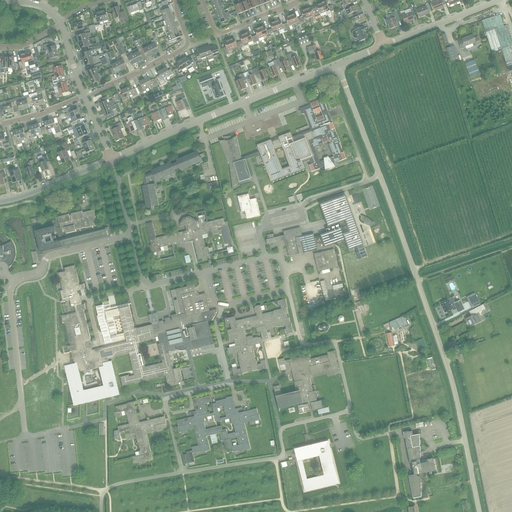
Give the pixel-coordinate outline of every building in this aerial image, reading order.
[(139,11),(143,10),(140,2),(135,4),(134,0),(125,4),(127,8),(128,7),(130,13),(139,10),(139,11)] [(238,14),(244,12),(240,3),(239,0),(238,0),(237,0),(238,4),(235,5),(238,14)] [(240,3),(244,12),(249,10),(245,1),(245,0),(242,0),(243,2),(240,3)] [(249,10),(254,8),(250,0),(247,0),(245,1),(249,10)] [(341,5),(343,10),(349,7),(348,5),(353,2),(352,0),(344,0),(342,1),(343,4),(341,5)] [(446,4),(444,0),(437,0),(437,1),(431,3),(434,11),(440,8),(441,9),(444,7),(443,5),(446,4)] [(326,1),(321,3),(326,15),(331,13),(330,12),(333,11),(331,5),(328,6),(326,1)] [(314,7),(315,11),(318,18),(326,15),(321,3),(316,5),(316,6),(314,7)] [(416,10),(419,17),(429,13),(428,10),(430,9),(428,3),(425,4),(426,6),(416,10)] [(214,8),(216,13),(224,10),(222,5),(214,8)] [(354,5),(349,7),(343,10),(345,9),(347,13),(343,15),(345,19),(353,16),(351,13),(357,11),(354,5)] [(122,23),(127,21),(124,12),(121,13),(118,6),(111,9),(115,18),(119,16),(122,23)] [(162,13),(163,16),(171,13),(169,8),(165,10),(164,7),(163,7),(159,9),(157,9),(159,14),(162,13)] [(318,18),(315,11),(314,7),(311,8),(310,7),(305,9),(309,18),(312,17),(313,20),(315,19),(318,18)] [(302,16),(300,17),(302,23),(305,22),(304,20),(309,18),(305,9),(300,11),(302,16)] [(401,16),(404,23),(414,20),(413,16),(415,15),(413,9),(410,10),(404,12),(405,14),(401,16)] [(106,10),(100,11),(103,21),(108,20),(108,22),(112,21),(110,14),(107,15),(106,10)] [(216,13),(218,18),(226,15),(228,14),(228,12),(225,13),(224,10),(216,13)] [(100,22),(103,21),(100,11),(94,13),(96,18),(93,19),(95,26),(100,25),(100,22)] [(386,24),(388,29),(394,27),(398,26),(396,22),(399,20),(395,12),(393,13),(393,14),(391,15),(392,18),(387,20),(386,19),(384,20),(386,25),(386,24)] [(297,25),(302,23),(300,17),(297,18),(295,13),(290,15),(294,24),(297,23),(297,25)] [(226,15),(218,18),(220,23),(228,20),(227,18),(229,17),(228,14),(226,15)] [(287,22),(285,23),(287,31),(290,29),(289,26),(294,24),(290,15),(285,17),(287,22)] [(500,15),(482,21),(492,52),(501,49),(507,66),(511,64),(511,40),(507,25),(504,26),(500,15)] [(165,20),(163,21),(165,26),(174,22),(173,17),(165,20)] [(280,19),(275,21),(278,30),(283,28),(285,32),(287,31),(285,23),(282,24),(280,19)] [(272,28),(269,30),(272,35),(274,34),(274,32),(278,30),(275,21),(270,23),(272,28)] [(75,31),(84,28),(82,22),(74,24),(75,31)] [(165,26),(163,26),(165,31),(168,30),(176,27),(174,22),(165,26)] [(267,37),(272,35),(269,30),(267,31),(264,25),(259,27),(263,36),(266,35),(267,37)] [(355,30),(354,30),(353,31),(352,32),(352,33),(352,34),(352,35),(352,36),(353,36),(353,37),(354,38),(355,38),(356,38),(357,38),(358,38),(359,41),(366,39),(363,31),(365,31),(363,26),(362,27),(361,27),(354,29),(355,30)] [(167,36),(170,35),(178,32),(176,27),(168,30),(165,31),(167,36)] [(256,35),(254,36),(256,41),(259,40),(258,38),(263,36),(259,27),(254,29),(256,35)] [(253,43),(256,41),(254,36),(251,37),(249,31),(244,33),(248,43),(252,41),(253,43)] [(180,37),(178,32),(170,35),(167,36),(169,40),(169,41),(170,43),(176,41),(175,38),(180,37)] [(78,42),(87,40),(85,33),(77,36),(78,42)] [(241,41),(238,42),(241,48),(244,46),(243,45),(248,43),(244,33),(239,35),(241,41)] [(444,48),(449,46),(447,41),(445,33),(440,35),(442,43),(444,48)] [(477,45),(481,44),(478,37),(475,38),(474,38),(472,34),(462,39),(462,40),(458,42),(461,49),(466,47),(466,49),(473,46),(472,43),(475,42),(477,45)] [(299,45),(309,41),(307,35),(297,39),(299,45)] [(238,49),(241,48),(238,42),(236,43),(234,37),(229,39),(232,49),(237,47),(238,49)] [(227,51),(232,49),(229,39),(223,42),(226,47),(223,48),(226,55),(229,54),(227,51)] [(89,46),(87,40),(78,42),(80,48),(89,46)] [(153,44),(149,46),(153,54),(159,51),(153,40),(151,41),(153,44)] [(50,43),(43,45),(45,50),(44,50),(45,54),(48,53),(57,51),(56,45),(51,46),(50,43)] [(210,48),(209,45),(203,47),(206,57),(208,61),(213,59),(212,56),(216,55),(220,54),(217,45),(210,48)] [(317,60),(323,58),(320,50),(317,51),(315,45),(307,48),(309,54),(314,52),(317,60)] [(147,57),(153,54),(149,46),(143,49),(147,57)] [(447,60),(458,57),(454,46),(444,49),(447,60)] [(83,59),(92,57),(91,54),(95,53),(94,51),(95,50),(94,47),(88,48),(89,51),(82,53),(83,59)] [(201,59),(206,57),(203,47),(197,49),(198,52),(195,53),(198,63),(202,62),(201,59)] [(137,48),(132,51),(137,62),(143,59),(139,51),(137,48)] [(57,51),(48,53),(49,59),(47,59),(48,62),(54,61),(54,58),(59,56),(57,51)] [(132,51),(126,54),(131,65),(137,62),(132,51)] [(31,52),(26,53),(28,62),(29,66),(38,63),(36,57),(33,58),(31,52)] [(25,63),(28,62),(26,53),(20,55),(21,61),(18,62),(20,68),(25,67),(25,65),(25,63)] [(289,54),(286,55),(289,62),(292,61),(295,67),(301,65),(297,55),(291,58),(289,54)] [(186,55),(181,58),(186,67),(188,70),(193,67),(192,66),(195,64),(190,56),(187,58),(186,55)] [(10,57),(8,57),(8,68),(8,71),(12,71),(12,70),(17,70),(17,63),(14,63),(14,56),(10,56),(10,57)] [(92,57),(83,59),(85,66),(94,63),(93,63),(96,62),(95,56),(92,57)] [(120,61),(117,62),(121,70),(127,67),(122,58),(121,56),(118,57),(120,61)] [(181,70),(186,67),(181,58),(176,62),(177,64),(174,66),(179,74),(182,72),(181,70)] [(278,58),(276,60),(278,66),(281,65),(284,72),(290,69),(286,60),(280,62),(278,58)] [(275,67),(278,66),(276,60),(273,61),(268,64),(269,67),(268,67),(272,77),(278,74),(275,67)] [(474,60),(465,64),(470,78),(479,74),(474,60)] [(115,73),(121,70),(117,62),(111,65),(115,73)] [(53,70),(54,73),(63,70),(62,65),(55,67),(54,64),(48,66),(50,71),(53,70)] [(260,66),(254,69),(257,75),(259,74),(262,81),(268,78),(264,69),(262,70),(260,66)] [(166,67),(162,70),(166,77),(167,80),(169,79),(169,78),(174,75),(171,69),(168,70),(166,67)] [(89,77),(97,74),(95,68),(87,71),(89,77)] [(249,75),(245,77),(246,80),(248,79),(251,86),(257,83),(254,76),(257,75),(254,69),(248,71),(249,75)] [(51,77),(53,82),(59,80),(58,77),(64,76),(63,70),(54,73),(55,76),(51,77)] [(163,78),(166,77),(162,70),(157,73),(159,76),(156,77),(159,83),(160,85),(165,82),(163,78)] [(236,81),(240,90),(246,88),(243,81),(246,80),(243,73),(237,76),(239,80),(236,81)] [(100,80),(97,74),(89,77),(92,83),(100,80)] [(212,76),(199,81),(202,88),(208,86),(209,88),(212,87),(214,94),(213,94),(215,99),(224,95),(219,83),(215,85),(212,76)] [(149,77),(144,79),(148,87),(150,85),(151,87),(156,85),(153,79),(150,80),(149,77)] [(141,85),(138,86),(141,93),(146,90),(147,91),(148,91),(150,90),(148,87),(144,79),(139,82),(141,85)] [(54,90),(58,89),(67,86),(66,81),(59,83),(59,80),(53,82),(54,86),(53,86),(54,90)] [(67,86),(58,89),(54,90),(56,95),(56,98),(63,96),(62,93),(69,92),(67,86)] [(131,86),(126,88),(129,96),(132,94),(133,97),(138,94),(135,88),(132,89),(131,86)] [(127,97),(129,96),(126,88),(121,90),(123,94),(120,95),(123,101),(128,99),(127,97)] [(36,93),(37,97),(40,105),(45,103),(44,100),(47,99),(45,93),(44,91),(36,93)] [(29,95),(29,98),(31,103),(34,103),(35,106),(40,105),(37,97),(36,93),(29,95)] [(29,95),(21,97),(24,109),(29,107),(28,104),(31,103),(29,98),(29,95)] [(187,111),(190,109),(186,99),(183,100),(181,96),(177,98),(178,101),(176,102),(179,111),(186,108),(187,111)] [(19,110),(24,109),(21,97),(13,99),(14,102),(16,108),(18,107),(19,110)] [(102,110),(114,105),(113,100),(107,103),(106,100),(108,99),(107,97),(99,100),(100,103),(99,103),(102,110)] [(5,101),(8,112),(9,113),(14,112),(13,109),(16,108),(14,102),(13,99),(5,101)] [(225,140),(219,141),(228,162),(229,162),(230,166),(229,166),(233,189),(238,186),(237,182),(237,181),(248,178),(249,178),(244,160),(248,159),(250,158),(260,154),(260,155),(264,164),(268,174),(268,176),(270,181),(271,182),(272,182),(304,169),(305,168),(303,162),(309,160),(311,164),(308,165),(311,172),(316,170),(324,166),(325,170),(329,169),(331,168),(335,166),(333,163),(337,162),(341,160),(346,158),(344,152),(343,152),(339,143),(340,142),(338,136),(337,136),(334,129),(335,128),(332,123),(330,119),(328,112),(327,111),(323,100),(318,102),(317,100),(310,103),(311,104),(307,106),(307,108),(303,110),(300,110),(301,112),(302,114),(304,113),(308,123),(309,125),(310,130),(297,135),(292,137),(291,133),(290,133),(290,132),(289,132),(279,136),(278,137),(278,138),(277,138),(277,137),(274,138),(274,139),(271,140),(270,140),(269,140),(258,144),(257,145),(257,146),(259,151),(241,158),(242,158),(241,158),(241,155),(236,135),(230,140),(225,141),(225,140)] [(9,113),(8,112),(5,101),(0,102),(0,112),(3,111),(4,115),(9,113)] [(174,113),(173,112),(171,106),(168,107),(166,102),(162,104),(164,108),(161,110),(165,120),(169,118),(168,116),(174,113)] [(112,113),(111,112),(111,111),(116,109),(114,105),(102,110),(105,116),(106,116),(107,119),(115,115),(114,113),(112,113)] [(162,121),(165,120),(161,110),(158,111),(156,106),(152,108),(154,112),(151,113),(155,122),(161,119),(162,121)] [(66,114),(65,114),(66,117),(66,116),(68,119),(71,117),(79,114),(77,109),(66,114)] [(137,120),(141,130),(144,129),(143,127),(149,124),(146,116),(144,117),(142,112),(138,114),(140,119),(137,120)] [(72,126),(78,123),(77,121),(81,119),(79,114),(71,117),(68,119),(69,121),(70,121),(72,126)] [(129,121),(126,122),(130,132),(137,129),(138,132),(141,130),(137,120),(134,121),(132,117),(127,119),(129,121)] [(54,119),(49,120),(51,128),(54,128),(56,134),(61,132),(58,122),(55,123),(54,119)] [(48,129),(51,128),(49,120),(44,122),(45,126),(42,127),(44,134),(49,132),(48,129)] [(116,141),(124,137),(120,129),(123,128),(121,122),(114,125),(109,127),(111,130),(112,134),(113,133),(116,141)] [(39,135),(44,134),(42,127),(40,128),(38,123),(33,125),(36,133),(38,132),(39,135)] [(77,130),(78,133),(86,129),(84,124),(79,126),(78,123),(72,126),(67,128),(69,131),(73,129),(74,131),(77,130)] [(37,136),(36,133),(33,125),(28,127),(30,131),(27,132),(29,139),(37,136)] [(30,142),(29,139),(27,132),(24,133),(23,128),(18,130),(20,138),(21,141),(24,140),(25,143),(30,142)] [(88,134),(86,129),(78,133),(79,135),(76,136),(78,142),(85,139),(83,136),(88,134)] [(22,143),(21,141),(20,138),(18,130),(13,131),(14,136),(12,137),(14,145),(19,144),(22,143)] [(4,133),(0,133),(0,143),(3,143),(3,144),(4,144),(5,148),(10,146),(11,146),(9,138),(8,138),(5,139),(4,133)] [(85,148),(92,145),(90,140),(86,142),(85,139),(78,142),(74,143),(75,145),(79,144),(80,147),(83,145),(85,148)] [(95,149),(92,145),(85,148),(86,151),(82,152),(83,154),(95,149)] [(62,163),(69,160),(65,150),(58,153),(59,156),(57,156),(57,158),(58,160),(59,161),(61,160),(62,163)] [(151,181),(150,177),(153,176),(156,182),(158,181),(157,179),(167,174),(167,175),(174,172),(173,169),(178,166),(180,170),(184,168),(183,167),(190,165),(191,165),(196,163),(196,162),(199,161),(200,163),(202,162),(199,155),(198,155),(197,152),(178,160),(177,157),(175,158),(176,161),(170,163),(170,161),(167,162),(168,164),(155,169),(151,170),(152,173),(148,174),(143,176),(144,182),(145,185),(142,186),(143,190),(144,190),(146,204),(144,204),(144,207),(157,205),(155,197),(154,197),(153,187),(155,186),(155,184),(148,185),(148,181),(151,181)] [(46,163),(49,162),(46,156),(43,157),(37,159),(39,163),(42,171),(48,169),(46,163)] [(32,167),(35,166),(33,160),(30,161),(31,166),(25,168),(27,177),(34,175),(32,167)] [(12,182),(21,180),(18,169),(9,172),(12,182)] [(355,191),(349,194),(353,200),(358,197),(355,191)] [(250,199),(248,194),(237,196),(241,212),(245,211),(246,218),(260,215),(256,198),(250,199)] [(341,196),(319,204),(325,219),(325,221),(327,220),(329,226),(327,226),(325,227),(325,228),(326,228),(326,229),(325,229),(327,232),(320,235),(324,247),(334,243),(337,242),(338,246),(346,243),(348,250),(355,248),(359,258),(367,255),(349,204),(345,205),(341,196)] [(93,231),(98,230),(93,210),(82,212),(82,211),(71,213),(71,215),(69,215),(68,214),(57,216),(60,228),(64,228),(66,234),(76,231),(75,230),(86,227),(87,232),(93,231)] [(195,221),(195,220),(189,216),(183,218),(180,223),(181,226),(185,225),(186,231),(175,233),(174,233),(171,233),(170,235),(156,238),(152,222),(146,224),(151,245),(149,245),(151,253),(161,251),(160,247),(172,245),(172,246),(193,241),(198,259),(202,259),(202,260),(210,259),(209,255),(210,254),(208,246),(205,247),(202,235),(207,234),(211,233),(212,234),(219,233),(218,228),(222,228),(226,244),(231,243),(226,222),(225,222),(224,218),(205,223),(203,218),(198,219),(198,220),(195,221)] [(54,226),(34,231),(40,252),(107,235),(106,231),(108,231),(108,227),(105,228),(98,230),(93,231),(87,232),(53,241),(53,239),(56,238),(55,236),(52,237),(52,233),(56,232),(54,226)] [(299,254),(317,250),(313,233),(302,236),(300,227),(283,231),(288,256),(298,254),(299,254)] [(270,249),(276,247),(273,234),(266,235),(270,249)] [(9,266),(10,267),(12,264),(13,262),(14,259),(15,256),(15,252),(15,251),(15,248),(14,245),(13,243),(11,240),(9,238),(7,236),(7,237),(10,239),(12,242),(3,245),(0,245),(0,257),(3,258),(3,259),(9,266)] [(318,272),(338,267),(334,249),(313,254),(318,272)] [(62,272),(58,273),(62,290),(60,291),(62,301),(69,299),(70,305),(73,304),(75,312),(61,316),(63,323),(65,322),(66,327),(67,326),(70,339),(69,339),(70,346),(68,346),(70,351),(72,351),(73,357),(75,363),(66,366),(66,369),(65,369),(73,404),(79,403),(80,403),(84,402),(86,402),(98,399),(98,400),(111,397),(111,396),(113,395),(113,396),(119,395),(116,382),(115,383),(113,377),(115,377),(111,361),(108,362),(108,358),(129,353),(125,358),(126,360),(117,362),(118,367),(118,369),(119,369),(120,374),(129,371),(128,369),(130,369),(127,359),(129,356),(134,375),(129,376),(128,375),(120,377),(122,386),(130,384),(134,383),(135,384),(148,380),(165,375),(166,380),(167,383),(168,383),(169,386),(178,384),(179,386),(180,386),(182,385),(184,385),(184,381),(182,381),(179,367),(174,368),(173,369),(168,351),(176,349),(178,350),(179,350),(181,350),(183,350),(184,350),(185,349),(186,351),(214,344),(209,322),(208,321),(212,320),(212,319),(213,319),(212,318),(214,317),(213,316),(215,316),(214,314),(216,314),(215,312),(217,312),(216,309),(212,310),(209,311),(205,293),(196,295),(195,292),(196,291),(195,287),(194,287),(193,283),(188,285),(188,286),(185,287),(175,289),(170,290),(172,298),(173,300),(174,308),(175,312),(176,314),(172,315),(171,315),(172,318),(170,319),(169,317),(164,318),(165,322),(163,322),(162,320),(157,322),(158,324),(152,325),(152,324),(134,329),(128,305),(117,308),(111,310),(109,301),(102,302),(102,304),(95,305),(98,314),(96,315),(99,325),(99,324),(102,334),(102,333),(104,343),(118,339),(117,337),(124,335),(124,337),(125,341),(126,341),(111,345),(91,350),(90,346),(94,346),(93,341),(92,340),(90,341),(87,327),(86,327),(84,321),(86,321),(83,310),(85,309),(84,304),(82,305),(81,302),(79,293),(81,292),(80,290),(85,289),(83,284),(79,285),(74,265),(64,268),(65,269),(65,271),(62,272)] [(475,293),(466,297),(472,308),(480,304),(475,293)] [(455,303),(452,298),(451,298),(449,299),(448,300),(448,301),(441,304),(445,313),(452,309),(453,310),(456,309),(458,312),(464,309),(460,301),(455,303)] [(287,308),(285,299),(276,301),(278,306),(280,305),(281,309),(273,310),(274,311),(262,314),(261,310),(260,305),(254,306),(255,308),(254,308),(255,313),(256,313),(256,316),(235,321),(234,316),(224,319),(225,325),(230,324),(231,329),(227,330),(229,340),(235,339),(236,342),(234,342),(235,346),(227,348),(228,354),(234,353),(233,352),(237,351),(238,357),(240,368),(237,369),(236,367),(231,368),(234,376),(242,374),(242,373),(248,372),(248,371),(252,370),(252,371),(258,369),(258,370),(267,368),(265,360),(260,361),(260,363),(257,364),(256,361),(255,361),(252,345),(255,344),(261,343),(259,337),(258,338),(258,337),(252,338),(253,339),(247,340),(244,330),(255,328),(257,332),(260,331),(262,339),(268,338),(266,329),(277,326),(277,327),(285,325),(286,329),(283,329),(284,334),(293,332),(291,323),(290,324),(288,317),(287,318),(287,314),(288,314),(286,308),(287,308)] [(364,299),(356,302),(359,309),(367,306),(364,299)] [(471,316),(465,319),(466,322),(468,321),(470,326),(480,321),(476,313),(485,309),(483,304),(469,312),(471,316)] [(403,313),(388,319),(391,328),(406,322),(403,313)] [(392,332),(386,333),(388,346),(394,345),(392,332)] [(338,368),(334,350),(327,352),(327,355),(310,359),(309,355),(289,359),(289,360),(284,361),(284,358),(278,359),(279,365),(285,364),(286,369),(291,368),(296,391),(281,395),(279,385),(273,387),(278,408),(297,404),(298,405),(297,405),(299,413),(310,411),(308,404),(310,403),(312,410),(322,408),(321,400),(320,400),(317,401),(316,399),(317,399),(315,391),(313,391),(310,378),(312,378),(311,375),(338,368)] [(426,355),(429,366),(435,364),(432,353),(426,355)] [(205,397),(199,399),(199,397),(192,398),(195,409),(195,408),(197,417),(194,417),(194,416),(187,418),(176,420),(178,427),(177,427),(178,432),(183,431),(183,430),(189,429),(189,428),(194,427),(195,433),(197,439),(198,446),(197,446),(191,447),(192,451),(186,452),(186,454),(183,455),(185,464),(189,463),(190,462),(190,463),(194,462),(192,452),(193,452),(193,453),(198,452),(198,451),(203,450),(203,452),(210,450),(208,440),(207,440),(206,436),(209,435),(210,435),(212,444),(218,443),(216,434),(218,433),(220,433),(222,441),(224,441),(227,453),(233,451),(233,452),(238,451),(238,450),(243,449),(243,451),(250,449),(248,439),(247,439),(246,435),(247,435),(245,428),(244,422),(249,421),(249,422),(255,420),(255,421),(260,420),(259,414),(258,415),(256,408),(248,411),(238,413),(239,414),(236,414),(234,408),(234,406),(232,396),(226,398),(226,399),(220,401),(220,400),(215,401),(216,405),(212,406),(211,402),(210,395),(205,397)] [(135,406),(134,401),(127,403),(127,404),(122,405),(115,406),(116,412),(114,412),(117,425),(115,413),(118,412),(118,413),(123,411),(124,410),(125,415),(127,415),(129,424),(117,426),(118,430),(114,431),(113,439),(121,439),(119,433),(129,430),(130,435),(135,433),(138,443),(136,443),(138,443),(140,450),(138,451),(139,456),(138,456),(137,455),(132,457),(133,462),(135,462),(135,463),(140,462),(140,461),(146,460),(146,461),(152,459),(149,445),(148,445),(148,443),(148,441),(147,437),(146,432),(150,430),(151,432),(156,430),(157,431),(162,430),(162,429),(167,428),(164,416),(148,420),(148,421),(142,422),(142,424),(139,425),(137,414),(136,406),(135,406)] [(413,435),(412,434),(412,431),(404,433),(409,463),(412,462),(414,474),(408,475),(412,498),(420,496),(420,474),(435,471),(433,458),(420,461),(419,459),(420,459),(419,434),(413,435)] [(328,440),(294,449),(304,492),(339,483),(328,440)]
